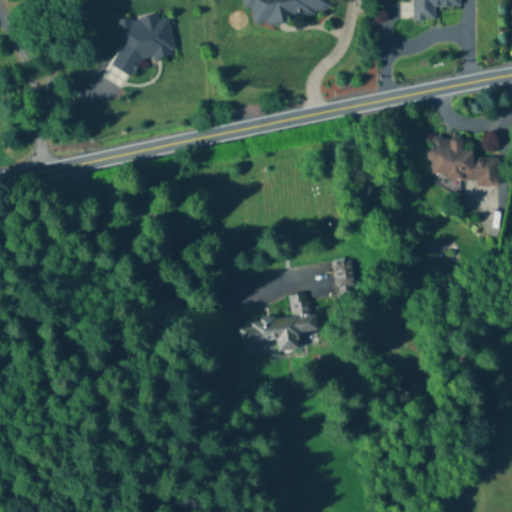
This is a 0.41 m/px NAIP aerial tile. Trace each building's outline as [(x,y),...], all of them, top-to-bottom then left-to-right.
[(332,11),(329,0),(241,0),(244,9),(249,8),(253,26),(332,11)] [(459,7),(458,0),(410,0),(411,19),(434,20),(434,7),(459,7)] [(498,186),(499,158),(473,157),(473,151),(461,150),(462,137),(431,136),(429,177),(478,179),(478,185),(498,186)] [(349,259),(331,263),(339,297),(358,292),(349,259)] [(290,319),(238,324),(240,347),(276,343),(277,354),(299,352),(298,334),(315,332),(312,293),(288,296),(290,319)]
